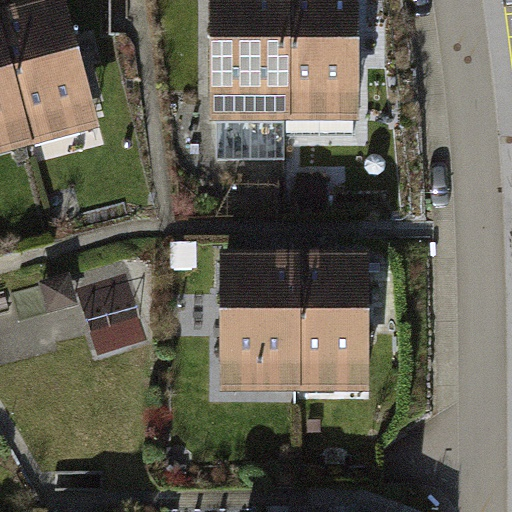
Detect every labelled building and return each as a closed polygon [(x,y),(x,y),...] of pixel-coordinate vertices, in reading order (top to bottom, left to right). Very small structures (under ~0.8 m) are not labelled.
[(216,0),(216,124),(290,125),(290,0),(216,0)] [(290,0),(290,125),(364,125),(364,0),(290,0)] [(0,17),(0,33),(28,151),(99,134),(67,2),(0,17)] [(0,157),(28,151),(0,33),(0,157)] [(228,256),(227,396),(301,396),(301,256),(228,256)] [(301,256),(301,396),(374,396),(375,256),(301,256)] [(146,310),(97,319),(101,344),(151,336),(146,310)]
